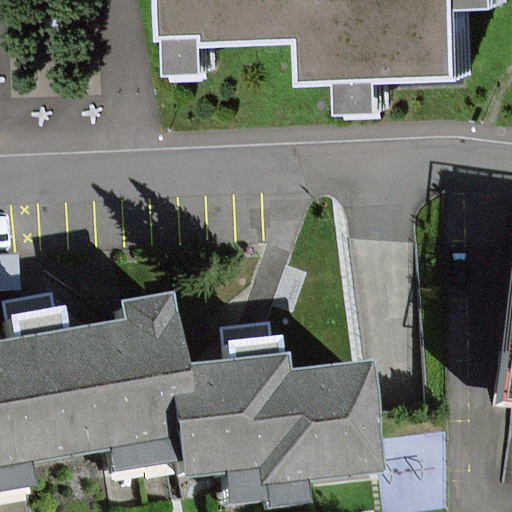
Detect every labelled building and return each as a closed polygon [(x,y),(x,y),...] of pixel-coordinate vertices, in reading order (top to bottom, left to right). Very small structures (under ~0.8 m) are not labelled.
[(171,0),(172,33),(176,33),(177,69),(216,68),(215,39),(309,36),(310,79),(346,78),(347,109),(388,108),(387,76),(469,74),(467,4),(503,3),(503,0),(171,0)] [(0,258),(0,296),(19,296),(18,257),(0,258)] [(511,287),(496,411),(511,412),(511,287)] [(0,466),(165,440),(181,437),(172,380),(160,312),(113,320),(116,339),(62,347),(60,333),(43,335),(26,338),(29,353),(0,357),(0,466)] [(279,365),(172,380),(181,437),(165,440),(172,495),(249,483),(251,500),(376,489),(363,374),(281,382),(279,365)]
